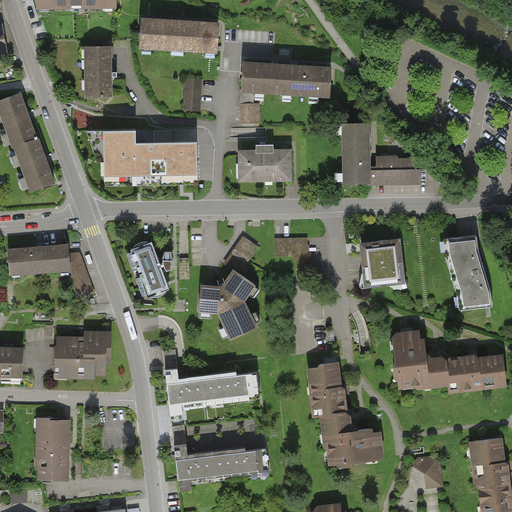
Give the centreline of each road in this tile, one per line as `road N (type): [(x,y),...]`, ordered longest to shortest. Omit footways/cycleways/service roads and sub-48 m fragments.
road 1 (residential): [(86,215),(330,207)]
road 2 (residential): [(9,0),(86,215)]
road 3 (residential): [(86,215),(135,346),(144,400)]
road 4 (residential): [(330,207),(511,198)]
road 5 (residential): [(0,396),(144,400)]
road 6 (residential): [(330,207),(345,349)]
